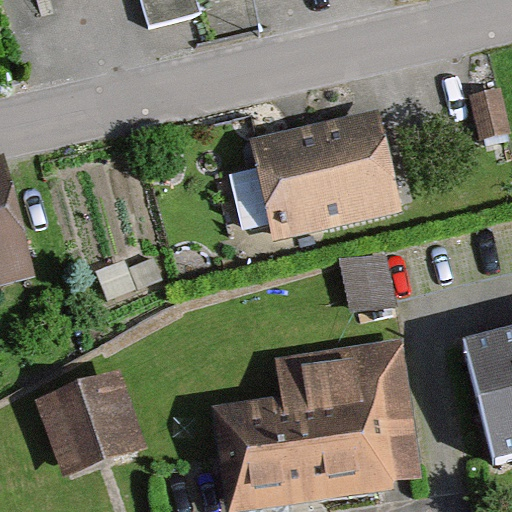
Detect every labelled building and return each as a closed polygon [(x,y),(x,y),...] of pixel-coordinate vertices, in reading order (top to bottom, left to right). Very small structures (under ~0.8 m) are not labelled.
[(197,0),(148,0),(154,22),(200,11),(197,0)] [(260,142),(282,241),(411,212),(388,113),(260,142)] [(0,287),(41,277),(11,163),(0,165),(0,287)] [(400,313),(390,255),(344,263),(354,321),(400,313)] [(511,333),(465,347),(498,470),(511,466),(511,333)] [(285,396),(217,410),(235,511),(261,511),(428,485),(404,341),(279,362),(285,396)] [(123,375),(39,402),(67,486),(150,459),(123,375)]
